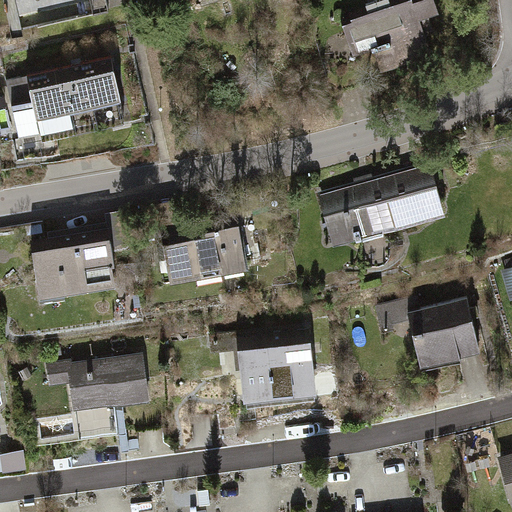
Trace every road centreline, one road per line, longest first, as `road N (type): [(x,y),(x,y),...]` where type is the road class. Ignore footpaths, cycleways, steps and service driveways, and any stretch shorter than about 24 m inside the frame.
road 1 (residential): [(511,80),(358,135),(0,209)]
road 2 (residential): [(0,494),(303,454),(511,407)]
